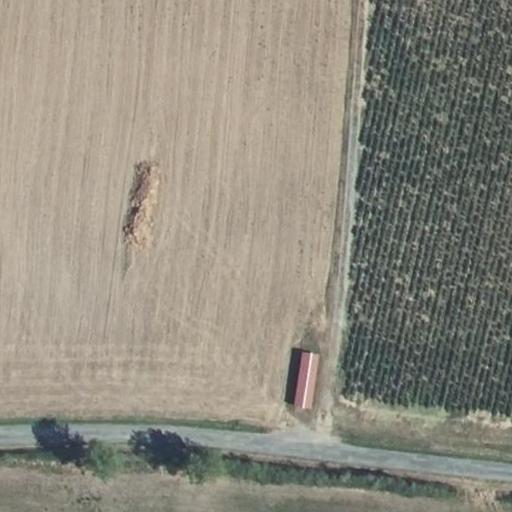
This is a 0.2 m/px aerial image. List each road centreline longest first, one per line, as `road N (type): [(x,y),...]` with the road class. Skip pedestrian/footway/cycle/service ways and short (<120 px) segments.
road 1 (unclassified): [(0,435),(143,432),(511,471)]
road 2 (track): [(319,449),(358,0)]
